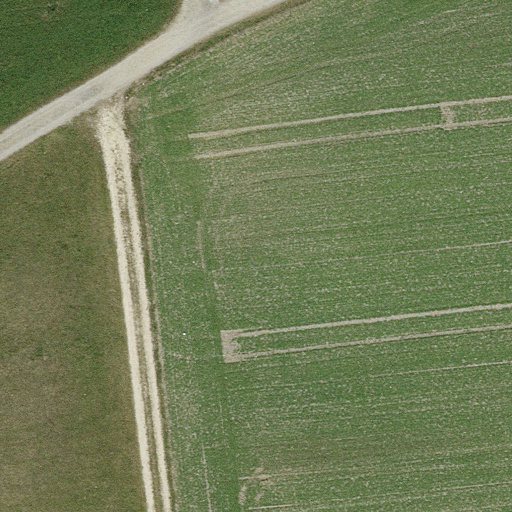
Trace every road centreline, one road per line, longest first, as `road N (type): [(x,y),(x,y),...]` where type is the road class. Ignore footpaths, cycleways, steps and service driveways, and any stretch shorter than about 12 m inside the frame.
road 1 (track): [(107,85),(163,511)]
road 2 (track): [(0,154),(200,27),(263,0)]
